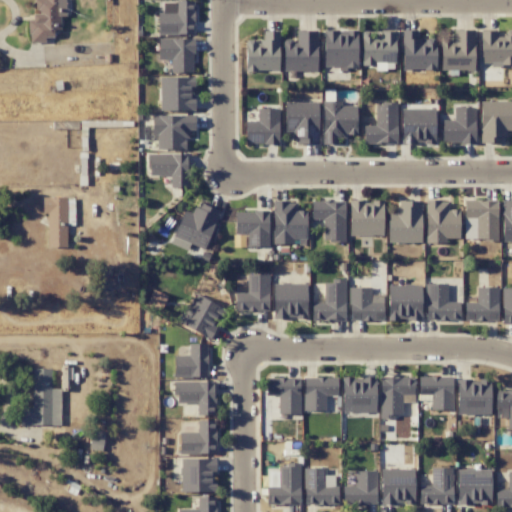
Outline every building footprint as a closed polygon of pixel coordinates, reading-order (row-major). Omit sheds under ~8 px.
[(29,43),(45,42),(45,38),(53,37),(53,30),(60,29),(59,16),(65,16),(64,0),(34,0),(35,14),(27,14),(29,43)] [(157,13),(157,35),(194,35),(193,0),(174,1),(175,12),(157,13)] [(401,70),(435,69),(434,38),(416,38),(416,29),(400,30),(401,70)] [(474,29),(452,29),(452,43),(440,43),(439,70),(473,71),(474,29)] [(283,71),(317,71),(316,30),(295,30),(295,39),(282,40),(283,71)] [(357,30),(323,30),(322,68),(356,68),(357,30)] [(511,66),(511,32),(496,33),(496,30),(479,30),(480,66),(511,66)] [(279,70),(278,31),(262,31),(262,39),(244,39),(245,71),(279,70)] [(361,65),(374,65),(374,69),(395,69),(394,31),(380,32),(380,37),(371,38),(371,31),(361,31),(361,65)] [(171,72),(193,72),(193,39),(158,38),(158,60),(171,60),(171,72)] [(159,77),(160,111),(194,110),(194,77),(159,77)] [(356,136),(356,106),(342,106),(342,101),(321,101),(322,144),(337,144),(337,136),(356,136)] [(511,101),(479,101),(480,143),(504,143),(504,130),(511,130),(511,101)] [(318,144),(317,102),(284,102),(284,128),(293,128),(293,144),(318,144)] [(397,143),(396,103),(374,104),(374,125),(363,125),(363,144),(397,143)] [(475,143),(474,104),(452,104),(452,120),(441,120),(441,143),(475,143)] [(256,106),(256,121),(245,121),(245,144),(279,143),(278,105),(256,106)] [(400,143),(434,144),(435,109),(400,108),(400,143)] [(156,149),(186,150),(186,130),(194,130),(194,116),(152,115),(151,135),(157,135),(156,149)] [(170,176),(170,187),(187,187),(187,154),(148,153),(148,176),(170,176)] [(47,247),(66,247),(65,197),(42,197),(42,213),(46,213),(47,247)] [(73,198),(66,198),(67,225),(74,225),(73,198)] [(464,240),(497,239),(496,200),(476,201),(476,198),(463,199),(464,240)] [(425,243),(445,243),(445,237),(458,237),(459,209),(447,209),(447,200),(425,200),(425,243)] [(511,241),(511,200),(501,200),(501,241),(511,241)] [(306,210),(295,210),(295,201),(272,201),(273,244),(292,244),(292,239),(306,239),(306,210)] [(344,241),(344,201),(310,201),(311,219),(322,219),(323,241),(344,241)] [(349,201),(349,236),(382,235),(382,201),(349,201)] [(421,242),(420,201),(395,201),(396,214),(387,214),(387,243),(421,242)] [(235,234),(246,234),(246,247),(268,246),(267,207),(242,208),(242,212),(234,212),(235,234)] [(269,310),(268,274),(246,275),(246,292),(234,292),(234,311),(269,310)] [(322,281),(323,302),(311,302),(311,321),(345,320),(344,280),(322,281)] [(306,319),(306,284),(272,283),(272,318),(306,319)] [(388,284),(387,320),(420,320),(421,285),(388,284)] [(459,320),(459,302),(447,302),(447,284),(424,284),(424,321),(459,320)] [(370,287),(347,287),(348,321),(383,320),(383,295),(370,295),(370,287)] [(498,287),(475,287),(474,302),(464,302),(463,320),(497,321),(498,287)] [(511,288),(501,288),(501,324),(511,324),(511,288)] [(166,295),(151,290),(146,305),(160,311),(166,295)] [(208,338),(224,308),(194,292),(178,323),(208,338)] [(206,343),(188,344),(188,355),(173,355),(173,377),(207,377),(206,343)] [(31,408),(20,408),(20,425),(60,425),(60,389),(50,389),(50,369),(32,369),(31,408)] [(380,378),(379,417),(400,417),(401,395),(413,395),(413,375),(391,374),(391,378),(380,378)] [(418,375),(418,395),(430,395),(430,410),(451,410),(451,375),(418,375)] [(299,413),(299,377),(265,378),(265,396),(277,395),(277,414),(299,413)] [(336,396),(337,378),(304,377),(303,410),(325,411),(325,395),(336,396)] [(375,412),(375,377),(340,378),(341,413),(375,412)] [(489,415),(490,380),(472,380),(472,379),(456,378),(456,414),(489,415)] [(214,381),(174,382),(175,403),(196,403),(196,415),(214,415),(214,381)] [(511,390),(494,391),(494,409),(499,409),(499,418),(506,418),(506,428),(511,428),(511,390)] [(179,432),(178,454),(214,454),(215,420),(196,420),(196,432),(179,432)] [(180,491),(214,492),(215,459),(180,458),(180,491)] [(265,504),(299,505),(299,464),(277,464),(277,471),(266,471),(265,504)] [(304,466),(303,504),(337,505),(338,485),(334,485),(334,475),(325,475),(325,467),(304,466)] [(452,468),(430,467),(429,486),(419,485),(418,504),(451,504),(452,468)] [(413,468),(379,469),(380,504),(414,503),(413,468)] [(490,469),(456,469),(457,505),(490,504),(490,469)] [(375,470),(353,471),(354,486),(342,486),(342,504),(376,504),(375,470)] [(511,507),(511,472),(506,471),(506,489),(495,489),(494,507),(511,507)] [(214,511),(215,497),(196,496),(196,508),(174,508),(173,511),(214,511)]
